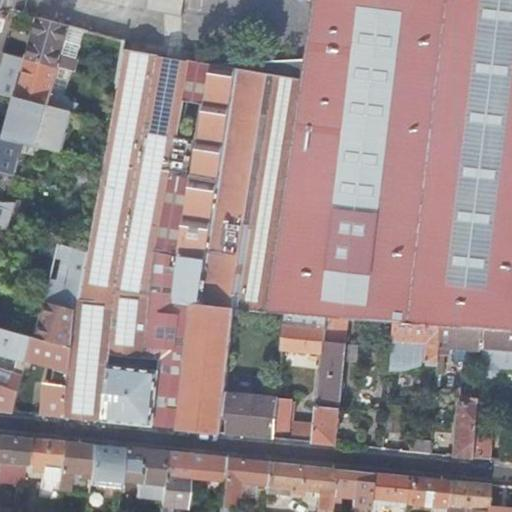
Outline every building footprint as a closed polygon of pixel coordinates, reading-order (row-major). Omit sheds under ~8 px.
[(185,0),(151,0),(149,10),(183,17),(185,0)] [(511,0),(314,0),(305,63),(266,311),(286,313),(327,316),(348,318),(396,322),(441,325),(485,329),(511,330),(511,0)] [(62,54),(70,25),(41,19),(30,58),(59,66),(75,71),(77,64),(70,63),(72,56),(62,54)] [(237,309),(266,311),(305,63),(188,62),(187,67),(184,67),(174,65),(162,64),(163,52),(125,49),(119,81),(118,87),(119,88),(113,122),(106,160),(90,252),(81,299),(78,298),(77,308),(72,347),(70,371),(69,378),(66,416),(85,418),(104,420),(109,365),(110,354),(159,360),(158,370),(154,425),(188,428),(222,432),(237,309)] [(49,104),(59,66),(30,58),(5,52),(0,70),(0,91),(19,96),(49,104)] [(62,149),(72,110),(68,110),(49,104),(19,96),(8,136),(25,140),(26,140),(46,145),(62,149)] [(72,110),(75,111),(77,103),(70,102),(68,110),(72,110)] [(23,149),(26,140),(25,140),(8,136),(0,133),(0,181),(2,176),(4,169),(16,173),(23,149)] [(43,154),(46,145),(26,140),(23,149),(43,154)] [(47,299),(77,308),(78,298),(81,299),(90,252),(45,239),(41,253),(63,259),(58,279),(52,278),(47,299)] [(38,338),(72,347),(77,308),(47,299),(38,338)] [(283,349),(324,354),(327,316),(286,313),(283,349)] [(346,332),(348,318),(327,316),(324,354),(316,441),(336,443),(344,368),(354,369),(356,354),(344,352),(346,332)] [(441,325),(396,322),(391,369),(393,370),(394,370),(396,370),(397,370),(399,370),(400,370),(402,370),(404,370),(406,369),(408,369),(409,369),(411,369),(413,368),(414,368),(416,367),(418,367),(419,366),(421,365),(423,364),(423,361),(426,361),(432,362),(432,367),(437,367),(439,345),(441,325)] [(483,349),(485,329),(441,325),(439,345),(446,346),(483,349)] [(0,408),(15,410),(22,380),(33,336),(0,326),(0,408)] [(511,330),(485,329),(483,349),(481,374),(486,379),(494,380),(500,375),(501,368),(511,368),(511,330)] [(34,360),(70,371),(72,347),(38,338),(33,336),(22,380),(28,381),(34,360)] [(439,345),(437,367),(444,368),(446,346),(439,345)] [(104,420),(154,425),(158,370),(109,365),(104,420)] [(37,413),(66,416),(69,378),(47,376),(37,413)] [(279,397),(229,392),(226,416),(229,419),(227,432),(275,437),(276,427),(279,397)] [(295,399),(279,397),(276,427),(292,429),(295,399)] [(455,455),(474,457),(476,432),(479,403),(460,402),(455,455)] [(388,406),(385,431),(400,433),(402,408),(388,406)] [(499,460),(511,461),(511,430),(502,430),(499,460)] [(474,457),(489,459),(491,434),(476,432),(474,457)] [(26,463),(29,437),(0,433),(0,460),(2,461),(0,477),(0,479),(24,482),(24,475),(26,463)] [(58,489),(64,440),(29,437),(26,463),(33,463),(32,469),(43,470),(41,495),(57,496),(58,491),(58,489)] [(410,451),(431,453),(432,441),(411,439),(410,451)] [(90,474),(93,443),(64,440),(58,489),(90,491),(91,480),(92,474),(90,474)] [(121,483),(125,446),(93,443),(90,474),(92,474),(91,480),(106,481),(121,483)] [(162,498),(167,451),(125,446),(121,483),(118,510),(127,510),(129,490),(126,490),(127,480),(153,483),(152,498),(162,498)] [(224,479),(227,457),(167,451),(162,498),(162,503),(186,506),(189,476),(224,479)] [(265,488),(268,461),(227,457),(224,479),(221,506),(237,507),(238,498),(255,496),(256,489),(265,488)] [(331,506),(335,467),(268,461),(265,488),(282,489),(282,486),(322,490),(321,505),(331,506)] [(367,511),(369,496),(372,471),(335,467),(331,506),(329,511),(367,511)] [(406,499),(409,475),(372,471),(369,496),(390,498),(406,499)] [(446,503),(449,479),(409,475),(406,499),(446,503)] [(484,511),(485,506),(488,483),(449,479),(446,503),(469,506),(468,511),(484,511)] [(369,496),(367,511),(373,511),(375,501),(389,503),(390,498),(369,496)]
